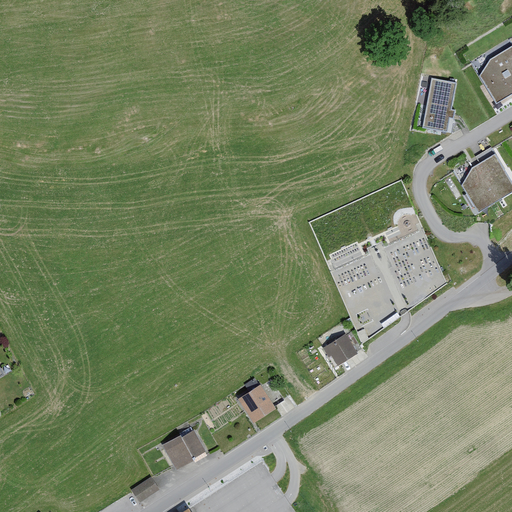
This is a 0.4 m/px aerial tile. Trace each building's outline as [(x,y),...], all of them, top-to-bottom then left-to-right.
[(511,47),(491,60),(481,78),(497,105),(511,95),(511,47)] [(456,84),(433,80),(424,128),(447,132),(449,119),(454,120),(455,111),(451,110),(456,84)] [(473,169),(463,187),(479,213),(511,193),(511,182),(492,149),(477,158),(481,164),(473,169)] [(353,355),(341,335),(320,348),(333,368),(353,355)] [(270,407),(256,385),(233,399),(248,422),(270,407)] [(201,450),(189,431),(177,438),(175,434),(157,444),(171,470),(189,460),(187,458),(201,450)] [(155,489),(147,477),(128,490),(136,501),(155,489)]
